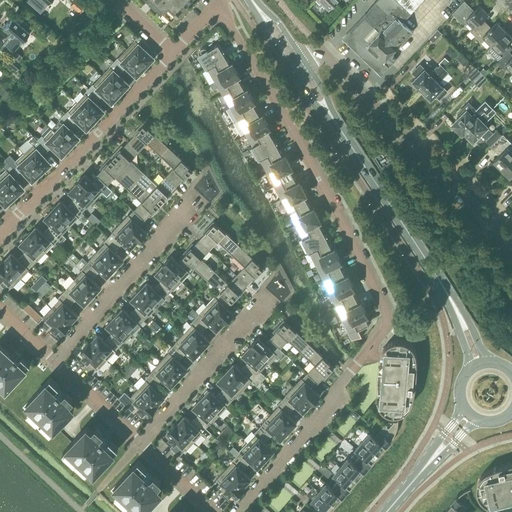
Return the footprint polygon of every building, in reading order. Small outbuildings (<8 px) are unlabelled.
[(83,7),(75,0),(70,6),(78,13),(83,7)] [(149,0),(155,5),(155,6),(156,5),(161,10),(158,13),(168,23),(189,0),(149,0)] [(320,0),(329,9),(337,0),(320,0)] [(358,37),(366,45),(383,62),(384,61),(389,66),(396,60),(392,56),(394,55),(392,53),(413,31),(403,22),(423,0),(379,0),(365,14),(354,27),(354,37),(358,37)] [(468,22),(473,27),(482,19),(488,13),(479,5),(473,10),(464,1),(452,13),(463,25),(468,22)] [(1,46),(3,48),(17,61),(21,57),(13,50),(32,28),(22,20),(19,24),(11,17),(2,28),(10,35),(1,46)] [(491,44),(504,30),(496,22),(490,27),(482,19),(473,27),(469,31),(480,42),(485,39),(491,44)] [(437,30),(429,39),(434,43),(442,34),(437,30)] [(511,37),(504,30),(491,44),(489,46),(487,48),(493,54),(499,60),(509,51),(511,48),(507,44),(511,38),(511,37)] [(149,45),(139,36),(135,40),(135,41),(127,50),(144,68),(154,58),(145,50),(149,45)] [(207,67),(226,57),(218,44),(208,50),(208,49),(207,49),(207,48),(206,48),(205,48),(204,48),(203,48),(202,48),(201,48),(201,49),(200,50),(199,51),(199,52),(199,53),(199,54),(200,55),(207,67)] [(114,62),(124,72),(128,68),(137,76),(144,68),(127,50),(118,59),(118,58),(114,62)] [(511,71),(511,54),(509,51),(499,60),(496,63),(503,70),(507,67),(511,71)] [(214,80),(236,69),(233,63),(230,64),(226,57),(207,67),(214,80)] [(431,72),(430,73),(421,64),(413,72),(417,76),(413,80),(414,82),(413,83),(413,84),(415,87),(417,87),(418,86),(422,90),(443,67),(442,66),(448,61),(444,57),(439,63),(440,64),(432,73),(431,72)] [(124,72),(114,62),(110,67),(102,76),(120,93),(129,84),(120,76),(124,72)] [(443,67),(422,90),(426,93),(425,94),(425,96),(427,98),(429,98),(430,97),(431,98),(435,94),(439,98),(447,91),(438,81),(439,80),(438,79),(447,70),(443,67)] [(473,81),(481,73),(475,67),(467,75),(473,81)] [(222,93),(241,83),(238,77),(240,75),(236,69),(214,80),(222,93)] [(481,73),(473,81),(479,87),(487,79),(481,73)] [(89,89),(99,99),(103,94),(112,102),(120,93),(102,76),(94,85),(93,85),(89,89)] [(230,106),(251,95),(248,89),(246,90),(241,83),(222,93),(230,106)] [(99,99),(89,89),(85,94),(77,103),(95,120),(104,111),(95,103),(99,99)] [(237,120),(256,109),(253,103),(255,101),(251,95),(230,106),(237,120)] [(64,116),(74,125),(79,121),(87,129),(95,120),(77,103),(69,112),(68,111),(64,116)] [(458,129),(462,133),(464,131),(469,126),(477,117),(477,118),(484,111),(479,106),(475,109),(473,107),(468,112),(466,110),(466,111),(463,108),(457,113),(460,116),(452,124),(453,125),(452,126),(456,131),(458,129)] [(245,133),(266,121),(263,115),(261,116),(256,109),(237,120),(245,133)] [(470,141),(472,139),(473,140),(480,133),(486,140),(485,140),(490,145),(501,135),(490,123),(486,127),(481,122),(488,115),(484,111),(477,118),(477,117),(469,126),(464,131),(468,135),(466,137),(470,141)] [(74,125),(64,116),(60,120),(61,120),(53,128),(70,146),(79,137),(70,129),(74,125)] [(252,146),(272,135),(268,129),(270,127),(266,121),(245,133),(248,138),(252,146)] [(128,142),(140,152),(147,144),(160,156),(169,147),(145,124),(144,125),(143,125),(140,128),(140,129),(139,130),(138,129),(132,135),(134,136),(128,142)] [(39,143),(48,151),(52,146),(62,155),(70,146),(53,128),(46,136),(45,136),(39,143)] [(501,169),(511,158),(511,150),(510,149),(511,146),(511,143),(502,134),(490,146),(499,155),(493,161),(501,169)] [(259,159),(279,149),(272,135),(252,146),(259,159)] [(48,151),(39,143),(34,136),(29,141),(33,145),(25,153),(24,153),(42,172),(51,164),(43,155),(48,151)] [(137,182),(145,173),(132,160),(140,152),(128,142),(123,147),(122,146),(116,152),(118,153),(117,154),(116,153),(112,157),(113,158),(112,158),(137,182)] [(166,177),(176,187),(182,181),(183,182),(188,176),(187,175),(188,174),(189,174),(192,171),(192,170),(192,169),(169,147),(160,156),(174,169),(166,177)] [(267,172),(288,161),(285,155),(283,156),(279,149),(259,159),(267,172)] [(386,149),(375,156),(382,167),(393,160),(386,149)] [(10,154),(5,159),(6,160),(20,176),(25,172),(33,180),(42,172),(25,153),(24,153),(16,161),(10,154)] [(129,190),(137,182),(112,158),(112,159),(111,159),(107,162),(108,163),(107,164),(106,163),(100,169),(102,170),(97,175),(108,186),(116,178),(129,190)] [(511,158),(501,169),(509,177),(511,174),(511,158)] [(20,176),(6,160),(1,164),(7,170),(0,175),(0,180),(15,197),(24,188),(16,180),(20,176)] [(274,186),(293,175),(290,169),(292,168),(288,161),(267,172),(274,186)] [(137,182),(161,203),(162,203),(165,200),(164,199),(165,198),(167,199),(172,193),(171,192),(176,187),(166,177),(158,185),(145,173),(137,182)] [(108,186),(97,175),(92,180),(85,174),(77,182),(96,200),(103,193),(102,192),(108,186)] [(281,199),(303,187),(299,181),(297,182),(293,175),(274,186),(281,199)] [(0,198),(6,205),(15,197),(0,180),(0,198)] [(72,202),(83,213),(87,208),(88,209),(96,200),(77,182),(76,183),(77,183),(69,192),(76,198),(72,202)] [(137,182),(129,190),(142,203),(136,209),(146,219),(150,215),(151,216),(156,210),(155,209),(156,208),(157,209),(160,205),(160,204),(161,203),(137,182)] [(288,212),(308,202),(303,193),(305,192),(303,187),(281,199),(288,212)] [(83,213),(72,202),(68,207),(61,200),(52,209),(71,226),(78,219),(77,218),(83,213)] [(296,226),(317,214),(314,208),(311,209),(308,202),(288,212),(296,226)] [(47,229),(58,239),(62,234),(63,235),(71,226),(52,209),(44,218),(51,224),(47,229)] [(146,219),(136,209),(130,216),(129,215),(121,223),(138,240),(147,232),(140,225),(146,219)] [(303,239),(322,229),(318,222),(320,221),(317,214),(296,226),(298,230),(303,239)] [(109,237),(119,247),(123,242),(130,249),(138,240),(138,241),(138,240),(121,223),(112,232),(113,233),(109,237)] [(199,240),(210,250),(218,242),(231,254),(239,245),(216,223),(215,224),(214,223),(211,227),(210,229),(209,227),(203,233),(205,234),(199,240)] [(58,239),(47,229),(43,233),(36,227),(28,235),(46,252),(54,244),(53,243),(58,239)] [(310,252),(329,242),(325,235),(322,229),(303,239),(310,252)] [(22,255),(33,265),(37,260),(38,261),(46,252),(28,235),(20,244),(26,250),(22,255)] [(119,247),(109,237),(104,242),(106,243),(98,252),(115,268),(124,259),(115,251),(119,247)] [(183,257),(194,268),(207,280),(216,271),(202,259),(210,250),(199,240),(194,246),(193,244),(187,250),(188,251),(187,253),(187,252),(183,256),(184,256),(183,257)] [(316,266),(338,254),(335,249),(333,250),(329,242),(310,252),(316,266)] [(237,275),(247,285),(252,279),(254,281),(259,275),(258,273),(259,272),(259,273),(263,269),(262,269),(263,268),(239,245),(231,254),(245,267),(237,275)] [(86,265),(96,275),(100,270),(107,277),(115,268),(98,252),(89,260),(90,261),(86,265)] [(33,265),(22,255),(18,259),(11,253),(4,261),(3,261),(21,279),(30,270),(29,269),(33,265)] [(323,280),(343,269),(339,262),(341,261),(338,254),(316,266),(323,280)] [(194,268),(183,257),(179,262),(172,255),(163,264),(183,281),(191,273),(190,272),(194,268)] [(21,279),(3,261),(0,264),(0,279),(1,280),(0,281),(0,286),(6,293),(12,286),(13,287),(21,279)] [(158,284),(169,294),(174,290),(183,281),(163,264),(163,265),(156,273),(162,280),(158,284)] [(96,275),(86,265),(81,270),(83,271),(75,279),(92,296),(101,287),(92,279),(96,275)] [(330,293),(351,282),(348,276),(346,276),(343,269),(323,280),(330,293)] [(220,293),(230,302),(232,301),(232,302),(236,298),(235,297),(236,296),(238,298),(243,292),(242,290),(247,285),(237,275),(229,284),(216,271),(207,280),(220,293)] [(63,293),(73,303),(77,298),(84,305),(92,296),(75,279),(66,288),(67,289),(63,293)] [(169,294),(158,284),(154,288),(147,282),(139,290),(157,308),(166,299),(165,298),(169,294)] [(336,307),(356,296),(353,289),(354,288),(351,282),(330,293),(336,307)] [(40,289),(36,293),(41,297),(45,293),(40,289)] [(134,310),(144,320),(149,316),(157,308),(139,290),(131,299),(138,306),(134,310)] [(73,303),(63,293),(58,298),(60,299),(51,308),(70,324),(78,315),(69,307),(73,303)] [(230,302),(220,293),(216,297),(208,305),(225,322),(233,313),(226,307),(230,302)] [(343,320),(364,309),(361,302),(360,303),(356,296),(336,307),(343,320)] [(27,303),(23,308),(28,313),(33,308),(27,303)] [(196,319),(206,328),(210,324),(217,331),(224,322),(225,322),(208,305),(199,314),(200,315),(196,319)] [(70,324),(51,308),(43,316),(44,317),(38,323),(47,331),(51,327),(56,332),(58,330),(62,333),(70,324)] [(144,320),(134,310),(129,314),(123,308),(114,317),(133,334),(141,325),(140,324),(144,320)] [(364,309),(343,320),(352,339),(362,336),(358,329),(370,323),(366,316),(367,315),(364,309)] [(109,336),(120,346),(124,342),(125,342),(133,334),(114,317),(106,325),(113,332),(109,336)] [(206,328),(196,319),(191,324),(192,325),(184,333),(202,350),(210,341),(201,333),(206,328)] [(270,338),(281,348),(289,341),(301,353),(310,344),(286,321),(285,322),(281,326),(282,326),(280,327),(279,326),(274,332),(275,333),(270,338)] [(173,347),(183,356),(187,352),(194,358),(202,350),(184,333),(176,342),(177,342),(173,347)] [(120,346),(109,336),(105,341),(98,334),(90,343),(90,342),(89,343),(107,360),(116,351),(116,350),(120,346)] [(251,344),(250,346),(269,363),(276,354),(281,359),(286,354),(270,339),(265,343),(258,337),(255,341),(254,340),(251,343),(251,344)] [(146,338),(142,343),(147,347),(151,343),(146,338)] [(406,341),(405,340),(404,340),(402,339),(401,339),(399,339),(397,339),(395,340),(391,341),(389,342),(389,343),(388,343),(387,344),(386,345),(385,346),(384,347),(383,348),(382,351),(382,352),(381,364),(378,397),(378,398),(378,400),(379,401),(379,402),(379,403),(380,404),(381,405),(381,406),(382,407),(383,408),(384,409),(385,410),(386,411),(389,412),(390,412),(392,413),(394,413),(397,413),(399,413),(401,412),(404,411),(406,410),(407,409),(408,408),(409,407),(410,406),(411,406),(411,404),(412,402),(412,401),(413,399),(413,398),(414,396),(414,394),(415,390),(416,387),(416,381),(417,378),(417,375),(417,372),(417,365),(417,363),(417,361),(417,358),(416,355),(416,351),(415,350),(415,349),(414,348),(414,347),(413,346),(412,345),(411,344),(410,343),(408,342),(406,341)] [(107,360),(89,343),(81,351),(85,355),(82,357),(88,362),(84,366),(93,374),(99,368),(107,360)] [(0,391),(3,394),(30,365),(21,357),(14,350),(10,354),(6,350),(0,344),(0,391)] [(309,372),(319,382),(323,378),(324,379),(330,374),(328,372),(329,371),(330,372),(333,368),(333,367),(334,366),(310,344),(301,353),(315,365),(309,372)] [(249,361),(245,365),(261,381),(266,376),(261,372),(269,363),(250,346),(242,355),(249,361)] [(183,356),(173,347),(168,351),(169,353),(161,361),(179,378),(187,369),(179,361),(183,356)] [(135,370),(140,365),(135,360),(130,365),(135,370)] [(150,375),(160,384),(164,380),(171,386),(179,378),(161,361),(153,369),(154,370),(150,375)] [(226,372),(244,389),(252,381),(257,386),(261,381),(245,365),(241,370),(234,363),(226,372)] [(220,392),(231,402),(235,397),(236,398),(244,389),(226,372),(217,381),(224,387),(220,392)] [(319,382),(309,372),(302,378),(294,386),(312,404),(313,402),(314,403),(317,399),(316,399),(320,395),(313,388),(319,382)] [(160,384),(150,375),(145,379),(146,380),(138,389),(156,406),(157,405),(164,397),(156,389),(160,384)] [(50,378),(23,407),(50,433),(56,427),(62,421),(74,407),(69,403),(73,399),(63,389),(50,378)] [(282,400),(292,410),(296,406),(303,412),(311,404),(312,404),(294,386),(285,395),(286,396),(282,400)] [(156,406),(138,389),(130,397),(127,394),(121,400),(134,413),(137,409),(143,414),(145,411),(148,415),(156,406)] [(231,402),(220,392),(216,396),(209,390),(201,398),(219,415),(227,407),(227,406),(231,402)] [(196,418),(206,428),(210,423),(211,424),(219,415),(201,398),(193,407),(200,414),(196,418)] [(292,410),(282,400),(277,405),(278,406),(270,414),(289,431),(297,423),(288,414),(292,410)] [(259,428),(269,438),(273,434),(280,440),(289,431),(270,414),(262,423),(263,424),(259,428)] [(206,428),(196,418),(191,422),(185,416),(177,424),(176,424),(194,442),(202,433),(202,432),(206,428)] [(363,440),(379,454),(392,440),(393,439),(393,437),(394,436),(395,435),(396,433),(396,432),(397,430),(397,429),(398,427),(398,426),(398,424),(398,423),(398,421),(398,419),(398,421),(398,422),(398,424),(397,425),(397,427),(397,429),(396,430),(396,431),(395,433),(394,434),(394,436),(393,437),(392,438),(391,440),(390,441),(380,432),(376,437),(370,432),(363,440)] [(194,442),(176,424),(168,433),(171,436),(169,438),(174,443),(171,447),(180,456),(185,450),(186,450),(194,442)] [(63,451),(91,477),(118,448),(96,427),(92,431),(87,426),(77,436),(72,442),(63,451)] [(233,429),(229,426),(218,438),(222,441),(233,429)] [(269,438),(259,428),(254,433),(255,434),(248,442),(266,459),(274,451),(265,442),(269,438)] [(379,454),(363,440),(356,449),(362,454),(358,458),(368,467),(379,454)] [(236,456),(247,466),(251,461),(258,468),(266,459),(248,442),(239,451),(240,452),(236,456)] [(247,466),(236,456),(231,461),(232,462),(224,470),(243,487),(244,487),(243,487),(251,478),(242,470),(247,466)] [(368,467),(358,458),(354,463),(348,458),(341,466),(357,480),(368,467)] [(138,461),(111,490),(134,511),(142,511),(144,510),(150,504),(162,491),(157,486),(161,482),(138,461)] [(511,461),(507,463),(501,465),(495,467),(492,468),(490,469),(487,470),(486,471),(485,471),(483,473),(481,474),(480,475),(480,476),(479,477),(479,478),(478,480),(478,481),(477,482),(477,483),(477,484),(477,485),(477,487),(477,488),(477,489),(477,490),(478,491),(478,492),(478,493),(479,495),(480,496),(480,497),(482,498),(484,500),(484,501),(485,501),(488,502),(490,503),(491,504),(492,504),(495,504),(496,504),(511,499),(511,461)] [(357,480),(341,466),(334,474),(340,479),(336,484),(346,492),(357,480)] [(243,487),(224,470),(216,479),(217,480),(211,486),(221,494),(224,491),(229,495),(231,493),(235,496),(243,487)] [(346,492),(336,484),(332,488),(326,483),(319,491),(335,505),(346,492)] [(445,511),(446,511),(462,511),(466,507),(456,499),(461,494),(462,493),(463,493),(465,491),(467,490),(469,489),(471,489),(470,488),(468,489),(466,490),(465,490),(463,492),(461,493),(460,494),(456,498),(445,511)] [(329,511),(335,505),(319,491),(312,500),(318,505),(314,509),(317,511),(329,511)] [(463,493),(459,498),(464,503),(468,498),(463,493)]
